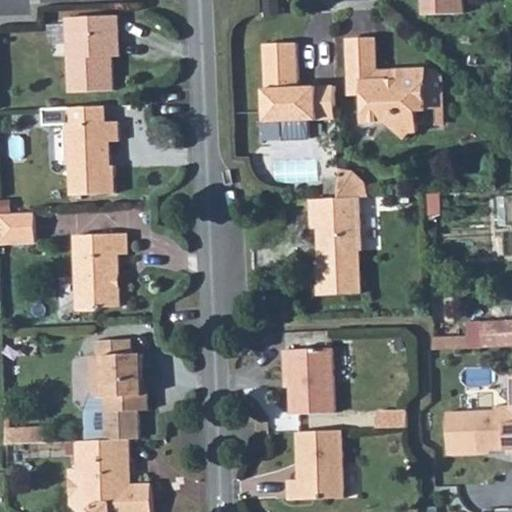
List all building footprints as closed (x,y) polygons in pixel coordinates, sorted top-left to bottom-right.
[(424,0),(426,15),(465,14),(464,0),(424,0)] [(112,33),(120,33),(120,16),(69,18),(72,93),(115,91),(113,57),(112,33)] [(112,33),(113,57),(121,57),(120,33),(112,33)] [(438,109),(444,109),(443,77),(436,71),(427,71),(427,70),(400,71),(400,80),(390,81),(390,77),(384,77),(379,72),(377,40),(349,41),(351,93),(365,92),(367,123),(390,122),(406,139),(418,132),(417,110),(438,109)] [(336,87),(300,89),(299,43),(266,45),(267,122),(285,122),(286,140),(311,139),(310,120),(337,119),(336,87)] [(113,155),(112,142),(121,141),(121,122),(108,122),(107,106),(45,109),(46,126),(67,125),(68,165),(73,165),(73,196),(118,194),(116,166),(109,166),(108,159),(113,155)] [(354,171),(339,168),(340,198),(361,197),(371,197),(367,183),(354,171)] [(311,200),(313,228),(319,228),(320,249),(325,248),(325,261),(321,261),(319,261),(320,296),(364,294),(362,251),(364,251),(361,197),(340,198),(311,200)] [(37,213),(0,214),(0,223),(1,244),(38,243),(37,213)] [(77,236),(80,312),(101,311),(104,308),(122,307),(120,255),(129,255),(129,234),(77,236)] [(511,320),(486,322),(486,348),(511,346),(511,320)] [(94,392),(86,413),(88,442),(132,440),(142,440),(141,411),(151,410),(150,394),(146,394),(145,354),(134,355),(133,340),(98,341),(98,357),(105,357),(106,367),(93,370),(94,392)] [(286,367),(292,366),(292,388),(293,415),(337,413),(334,348),(286,351),(286,367)] [(485,454),(485,447),(508,446),(509,455),(511,455),(511,377),(511,406),(496,406),(496,411),(449,413),(450,455),(485,454)] [(379,429),(409,427),(408,411),(378,412),(379,429)] [(47,427),(7,428),(8,444),(48,443),(47,427)] [(301,469),(301,480),(290,481),(291,500),(347,498),(345,430),(299,433),(301,463),(304,463),(305,469),(301,469)] [(78,442),(79,469),(71,469),(73,505),(80,511),(154,511),(154,485),(134,485),(129,485),(128,462),(133,462),(132,440),(88,442),(78,442)]
